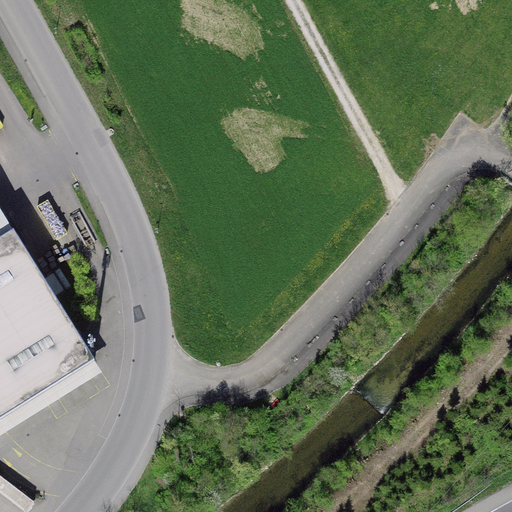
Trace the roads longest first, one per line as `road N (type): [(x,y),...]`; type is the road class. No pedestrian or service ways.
road 1 (unclassified): [(511,171),(479,147),(446,162),(272,364),(254,374),(200,383),(148,369)]
road 2 (unclassified): [(11,0),(128,215),(150,277),(148,369)]
road 3 (unclassified): [(148,369),(126,443),(79,511)]
